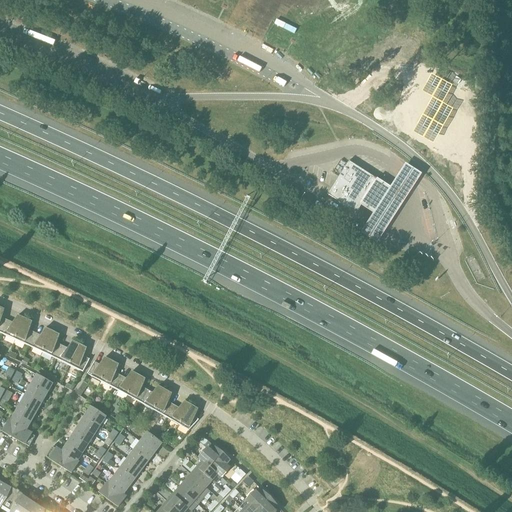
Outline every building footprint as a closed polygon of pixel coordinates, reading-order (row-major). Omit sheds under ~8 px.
[(349,161),(327,194),(356,213),(378,179),(349,161)] [(373,211),(361,230),(377,240),(419,172),(404,162),(389,186),(378,179),(362,205),(373,211)] [(12,325),(7,323),(2,334),(16,340),(25,319),(18,315),(12,325)] [(16,340),(29,347),(34,335),(29,333),(32,322),(25,319),(16,340)] [(29,347),(43,353),(53,332),(45,328),(39,337),(34,335),(29,347)] [(60,335),(53,332),(43,353),(56,359),(61,348),(56,345),(60,335)] [(56,359),(70,366),(80,345),(73,341),(67,350),(61,348),(56,359)] [(80,345),(70,366),(83,373),(90,360),(89,359),(88,361),(83,359),(87,348),(80,345)] [(24,357),(21,363),(26,366),(29,360),(24,357)] [(88,375),(101,382),(112,361),(105,357),(99,367),(94,364),(95,362),(94,362),(88,375)] [(119,365),(112,361),(101,382),(114,389),(120,378),(115,375),(119,365)] [(40,374),(48,378),(50,374),(42,370),(40,374)] [(114,389),(128,396),(139,375),(132,372),(125,381),(120,378),(114,389)] [(128,396),(141,403),(147,392),(142,389),(146,379),(139,375),(128,396)] [(37,376),(32,386),(46,394),(48,391),(48,392),(52,384),(37,376)] [(46,394),(32,386),(26,395),(41,404),(45,397),(46,394)] [(141,403),(150,408),(154,411),(165,390),(158,386),(152,395),(147,392),(141,403)] [(154,411),(167,418),(173,407),(168,404),(172,394),(165,390),(154,411)] [(26,395),(21,405),(36,413),(37,410),(38,411),(41,404),(26,395)] [(167,418),(180,426),(192,405),(185,401),(178,410),(173,407),(167,418)] [(36,413),(21,405),(16,414),(31,423),(35,416),(34,415),(36,413)] [(198,409),(192,405),(180,426),(189,431),(199,420),(198,420),(197,421),(194,419),(198,409)] [(91,407),(90,408),(86,415),(87,415),(85,417),(99,426),(105,417),(91,407)] [(10,423),(22,430),(25,432),(25,431),(26,429),(27,429),(31,423),(16,414),(11,423),(10,423)] [(79,426),(93,436),(99,426),(85,417),(83,420),(79,426)] [(10,423),(11,423),(9,422),(3,432),(16,440),(22,430),(10,423)] [(73,436),(87,445),(93,436),(79,426),(74,433),(75,433),(73,436)] [(22,430),(16,440),(29,447),(35,437),(25,431),(25,432),(22,430)] [(148,433),(141,442),(155,453),(160,447),(159,446),(161,443),(148,433)] [(71,438),(67,444),(82,454),(87,445),(73,436),(72,438),(71,438)] [(150,459),(155,453),(141,442),(134,451),(148,461),(150,459)] [(76,463),(76,462),(82,454),(67,444),(63,451),(62,453),(62,454),(65,456),(76,463)] [(59,465),(65,456),(62,454),(62,453),(52,447),(46,457),(59,465)] [(203,461),(211,468),(223,454),(215,448),(211,452),(208,449),(199,458),(203,462),(203,461)] [(134,451),(128,460),(142,470),(147,464),(146,464),(148,461),(134,451)] [(230,461),(223,454),(211,468),(218,474),(222,478),(230,468),(226,465),(230,461)] [(65,456),(59,465),(72,474),(78,463),(76,462),(76,463),(65,456)] [(137,477),(142,470),(128,460),(121,468),(135,478),(137,476),(137,477)] [(203,461),(203,462),(197,468),(212,481),(216,484),(222,478),(218,474),(211,468),(203,461)] [(133,481),(135,478),(121,468),(115,477),(129,488),(134,481),(133,481)] [(191,475),(206,488),(212,481),(197,468),(191,475)] [(235,473),(242,479),(246,475),(238,468),(234,472),(235,473)] [(235,473),(231,478),(237,484),(242,479),(235,473)] [(206,488),(191,475),(185,482),(204,498),(210,492),(206,488)] [(248,487),(254,482),(248,476),(243,482),(248,487)] [(86,483),(91,487),(95,481),(90,477),(86,483)] [(115,477),(109,485),(108,486),(122,496),(122,495),(124,493),(124,494),(129,488),(115,477)] [(179,488),(198,505),(204,498),(185,482),(179,488)] [(0,506),(1,507),(2,506),(1,505),(10,490),(8,489),(6,487),(0,483),(0,506)] [(126,498),(122,495),(122,496),(108,486),(109,485),(107,484),(100,493),(118,508),(126,498)] [(12,511),(22,497),(24,498),(25,496),(24,495),(20,492),(18,491),(12,487),(10,486),(8,489),(10,490),(1,505),(2,506),(11,511),(12,511)] [(198,505),(179,488),(173,495),(192,511),(198,505)] [(246,501),(250,504),(257,511),(270,498),(263,491),(259,488),(256,492),(246,501)] [(235,490),(229,496),(233,500),(239,493),(235,490)] [(178,511),(191,511),(192,511),(173,495),(167,502),(178,511)] [(26,500),(24,498),(22,497),(12,511),(11,511),(27,511),(33,504),(26,499),(26,500)] [(277,505),(270,498),(257,511),(277,511),(280,509),(277,506),(277,505)] [(245,511),(257,511),(250,504),(246,501),(240,507),(244,510),(245,511)] [(178,511),(167,502),(162,509),(165,511),(178,511)]
